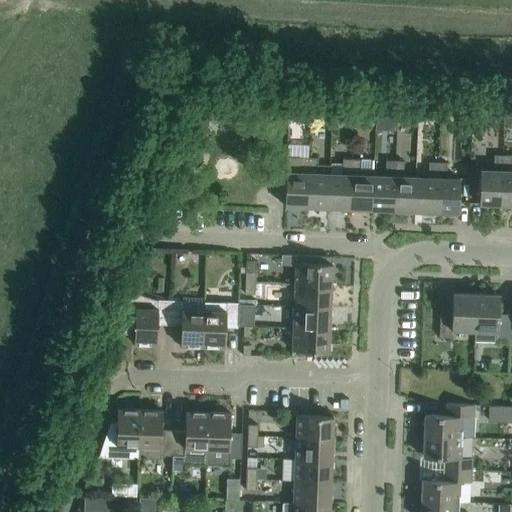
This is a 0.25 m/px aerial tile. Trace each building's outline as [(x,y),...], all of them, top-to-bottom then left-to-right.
[(310,118),(311,104),(289,103),(288,117),(310,118)] [(321,118),(321,104),(311,104),(310,118),(321,118)] [(332,104),(332,118),(346,118),(347,105),(332,104)] [(504,116),(505,106),(505,105),(473,104),(472,127),(484,127),(485,115),(504,116)] [(375,106),(374,128),(396,129),(396,107),(375,106)] [(501,203),(503,154),(494,154),(493,169),(480,168),(479,203),(501,203)] [(511,203),(511,169),(511,158),(511,154),(503,154),(501,203),(511,203)] [(307,206),(309,156),(286,156),(285,205),(307,206)] [(328,206),(330,164),(317,163),(317,157),(309,156),(307,206),(328,206)] [(350,207),(352,158),(343,158),(342,163),(332,162),(330,164),(328,206),(328,207),(350,207)] [(373,159),(361,158),(352,158),(350,207),(372,208),(373,174),(373,159)] [(393,209),(395,160),(385,159),(385,174),(373,174),(372,208),(393,209)] [(415,210),(416,175),(404,175),(404,160),(395,160),(393,209),(415,210)] [(436,211),(438,161),(429,161),(428,176),(416,175),(415,210),(423,210),(424,214),(434,215),(435,211),(436,211)] [(447,162),(438,161),(436,211),(458,212),(459,177),(447,177),(447,162)] [(296,254),(295,283),(331,285),(332,262),(328,262),(329,255),(296,254)] [(256,260),(247,260),(246,281),(255,282),(256,260)] [(255,293),(255,282),(246,281),(245,293),(255,293)] [(330,306),(331,285),(295,283),(294,305),(330,306)] [(169,325),(170,299),(158,299),(132,293),(133,290),(132,290),(120,326),(120,327),(121,329),(121,330),(122,331),(123,332),(124,332),(125,333),(127,333),(128,333),(130,332),(131,332),(132,331),(133,330),(133,328),(133,327),(135,327),(134,343),(157,344),(158,324),(169,325)] [(475,329),(476,293),(453,292),(452,311),(440,311),(439,336),(452,337),(452,329),(475,329)] [(500,294),(476,293),(475,329),(475,338),(509,339),(510,313),(499,313),(500,294)] [(203,345),(204,309),(182,308),(182,300),(170,299),(169,325),(181,325),(180,345),(203,345)] [(226,310),(204,309),(203,345),(225,346),(226,326),(237,327),(238,302),(226,301),(226,310)] [(329,328),(330,306),(294,305),(293,327),(329,328)] [(245,314),(244,325),(254,325),(254,314),(245,314)] [(254,337),(254,325),(244,325),(244,336),(254,337)] [(329,350),(329,328),(293,327),(292,349),(329,350)] [(425,413),(424,434),(461,436),(462,415),(474,416),(474,404),(447,403),(446,414),(425,413)] [(138,457),(140,408),(118,408),(117,421),(110,421),(99,455),(138,457)] [(163,409),(140,408),(138,457),(172,458),(172,455),(173,429),(162,429),(163,409)] [(207,448),(208,411),(186,410),(185,430),(173,429),(172,455),(184,455),(185,447),(207,448)] [(231,412),(208,411),(207,448),(229,449),(228,457),(241,457),(242,432),(230,431),(231,412)] [(297,414),(296,436),(333,438),(334,415),(297,414)] [(258,424),(248,423),(248,434),(258,435),(258,424)] [(248,434),(248,446),(257,446),(258,435),(248,434)] [(460,457),(461,436),(424,434),(423,455),(445,456),(445,468),(471,469),(472,457),(460,457)] [(332,459),(333,438),(296,436),(295,458),(332,459)] [(331,481),(332,459),(295,458),(294,480),(331,481)] [(257,467),(246,467),(246,478),(256,478),(257,467)] [(471,481),(471,469),(445,468),(444,480),(422,479),(422,500),(458,501),(459,481),(471,481)] [(256,490),(256,478),(246,478),(246,489),(256,490)] [(330,503),(331,481),(294,480),(293,501),(330,503)] [(111,482),(111,494),(136,495),(136,483),(111,482)] [(226,497),(226,508),(235,509),(236,498),(226,497)] [(422,500),(421,511),(457,511),(458,501),(422,500)] [(329,511),(330,503),(293,501),(283,501),(282,511),(329,511)]
